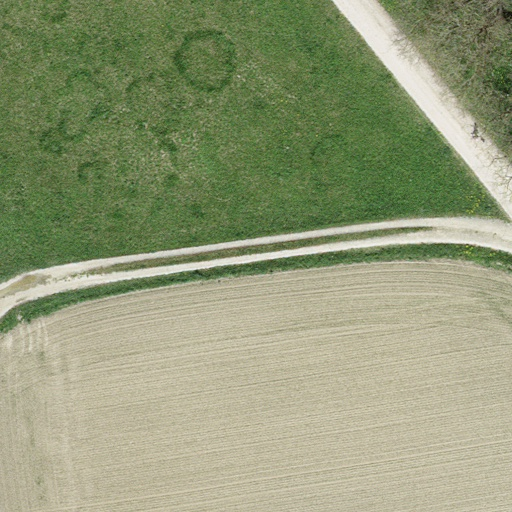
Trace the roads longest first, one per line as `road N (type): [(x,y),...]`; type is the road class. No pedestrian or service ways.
road 1 (track): [(0,303),(498,232),(511,237)]
road 2 (track): [(351,0),(511,197)]
